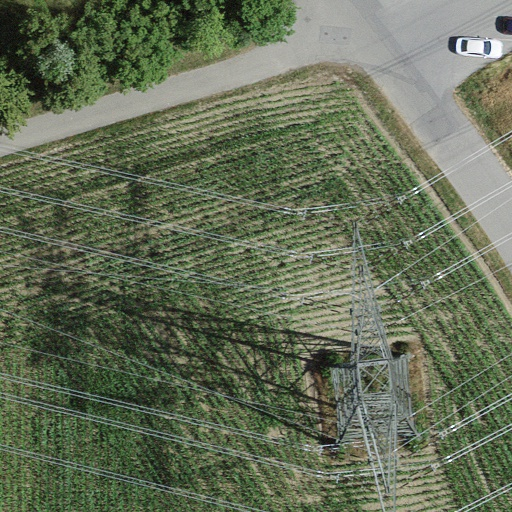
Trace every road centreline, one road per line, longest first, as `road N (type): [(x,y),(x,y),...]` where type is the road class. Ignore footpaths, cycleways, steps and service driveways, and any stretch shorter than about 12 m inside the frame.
road 1 (residential): [(0,145),(369,33)]
road 2 (residential): [(369,33),(511,226)]
